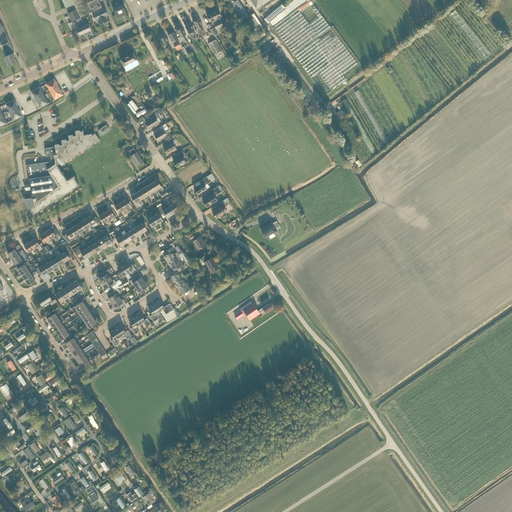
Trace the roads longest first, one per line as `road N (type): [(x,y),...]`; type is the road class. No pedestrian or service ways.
road 1 (unclassified): [(392,442),(253,253),(197,214)]
road 2 (residential): [(0,241),(107,196),(160,162)]
road 3 (unclassified): [(160,162),(82,51)]
road 4 (residential): [(283,511),(392,442)]
